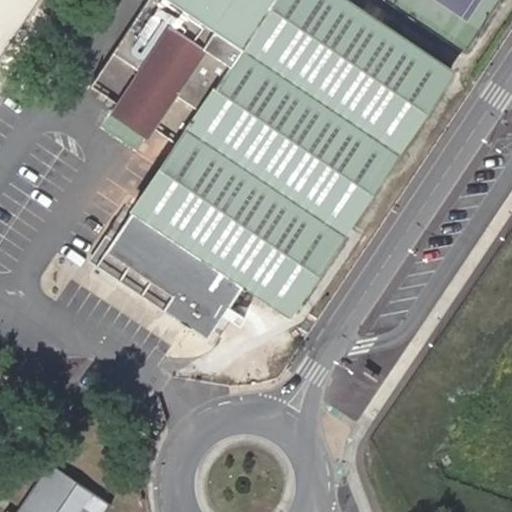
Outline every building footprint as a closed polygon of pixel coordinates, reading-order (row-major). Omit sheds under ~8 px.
[(0,0),(0,51),(35,0),(0,0)] [(144,0),(86,87),(128,115),(168,142),(234,43),(240,47),(270,0),(144,0)] [(451,72),(340,0),(278,0),(133,211),(292,310),(451,72)] [(237,290),(127,218),(104,253),(171,297),(161,313),(204,342),(221,316),(220,315),(237,290)] [(144,465),(159,441),(139,429),(125,454),(144,465)] [(103,511),(109,505),(50,468),(18,511),(7,511),(8,511),(7,511),(103,511)]
